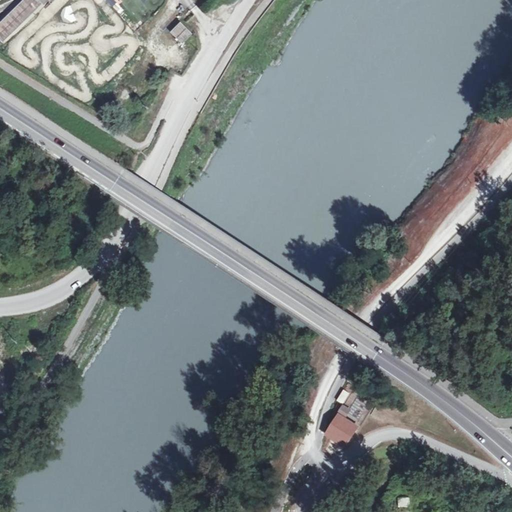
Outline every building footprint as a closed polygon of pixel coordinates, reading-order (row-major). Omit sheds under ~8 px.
[(21,0),(0,21),(0,35),(4,39),(43,2),(44,3),(47,0),(21,0)] [(192,34),(181,21),(171,30),(182,42),(192,34)] [(84,295),(90,299),(93,294),(87,290),(84,295)] [(342,389),(338,402),(345,405),(349,392),(342,389)] [(343,406),(338,413),(345,417),(349,410),(343,406)] [(279,464),(286,470),(300,449),(293,443),(279,464)] [(412,506),(412,498),(399,498),(400,506),(412,506)]
